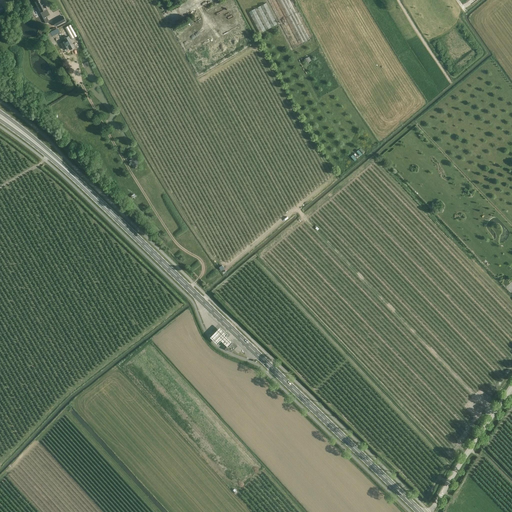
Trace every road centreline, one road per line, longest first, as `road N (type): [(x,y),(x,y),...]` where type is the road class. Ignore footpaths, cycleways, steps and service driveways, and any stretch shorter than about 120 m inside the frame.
road 1 (primary): [(419,511),(78,181)]
road 2 (unclassified): [(430,511),(511,385)]
